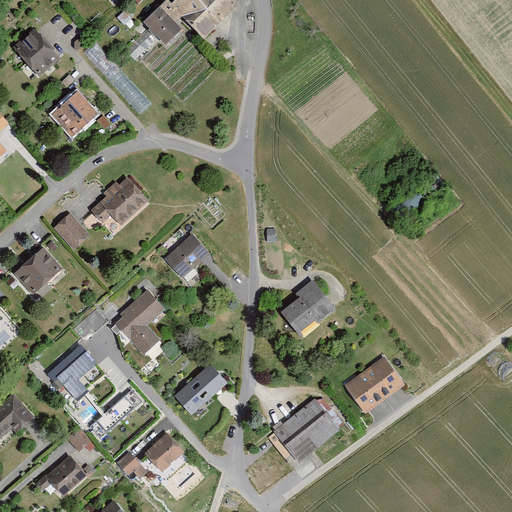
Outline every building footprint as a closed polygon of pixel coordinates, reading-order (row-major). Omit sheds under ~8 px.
[(174,0),(169,6),(163,1),(140,25),(164,48),(180,32),(173,25),(178,19),(200,41),(233,7),(226,0),(174,0)] [(59,61),(32,31),(10,50),(37,80),(59,61)] [(72,50),(74,53),(86,44),(81,37),(72,45),(72,50)] [(95,116),(74,93),(50,116),(71,138),(95,116)] [(144,203),(123,179),(115,186),(112,183),(99,195),(103,199),(87,213),(90,216),(83,223),(87,228),(96,219),(100,223),(108,215),(118,227),(144,203)] [(67,215),(51,230),(72,252),(87,237),(67,215)] [(206,256),(187,235),(160,261),(183,286),(196,275),(190,269),(206,256)] [(49,243),(45,247),(50,254),(55,250),(49,243)] [(40,250),(11,275),(29,296),(58,271),(40,250)] [(296,300),(277,315),(297,340),(334,310),(311,282),(293,296),(296,300)] [(121,336),(140,358),(156,343),(144,329),(164,312),(146,291),(117,316),(120,319),(108,330),(116,340),(121,336)] [(93,311),(72,330),(84,343),(105,324),(93,311)] [(93,365),(78,347),(43,376),(57,393),(61,391),(72,404),(85,393),(74,381),(93,365)] [(382,357),(342,387),(362,415),(402,385),(382,357)] [(227,387),(207,367),(175,399),(194,419),(227,387)] [(32,421),(10,397),(0,406),(0,437),(7,431),(13,437),(32,421)] [(121,397),(110,405),(118,417),(129,409),(121,397)] [(311,401),(268,433),(271,437),(267,441),(287,468),(340,428),(320,401),(315,405),(311,401)] [(77,430),(65,440),(76,453),(88,443),(77,430)] [(164,436),(141,457),(157,475),(180,454),(164,436)] [(125,455),(113,466),(124,478),(128,474),(135,482),(143,474),(125,455)] [(66,458),(34,486),(40,493),(45,488),(58,502),(84,479),(66,458)] [(118,511),(111,503),(100,511),(118,511)]
